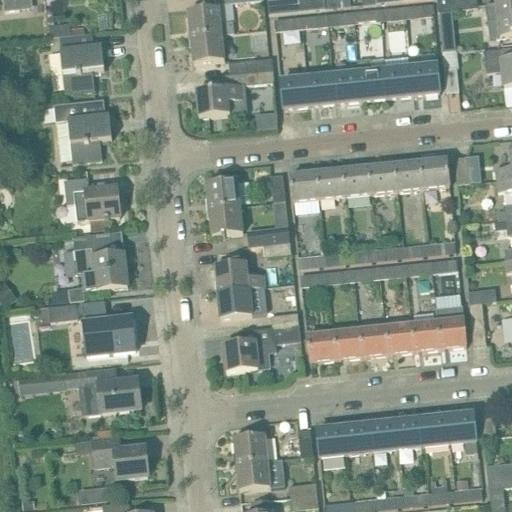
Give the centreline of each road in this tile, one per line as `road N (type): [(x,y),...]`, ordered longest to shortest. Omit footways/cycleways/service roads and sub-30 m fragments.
road 1 (residential): [(177,160),(511,127)]
road 2 (residential): [(203,415),(511,384)]
road 3 (residential): [(203,415),(186,388),(175,289),(166,187),(177,160)]
road 4 (residential): [(177,160),(159,132),(145,0)]
